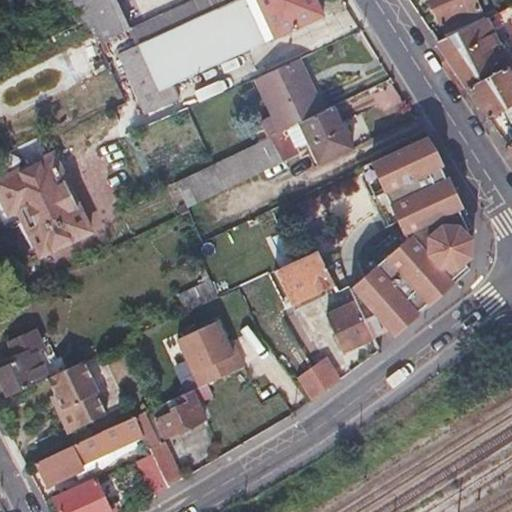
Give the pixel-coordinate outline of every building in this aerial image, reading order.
[(66,0),(78,25),(87,21),(100,48),(123,37),(122,37),(105,0),(66,0)] [(146,119),(163,111),(180,102),(173,87),(320,17),(312,0),(240,0),(130,53),(118,59),(146,119)] [(196,0),(122,37),(123,37),(130,53),(240,0),(196,0)] [(476,11),(471,0),(429,0),(442,26),(476,11)] [(469,88),(507,68),(482,18),(436,40),(469,88)] [(300,122),(323,111),(315,95),(297,59),(254,80),(280,131),(300,122)] [(511,65),(507,68),(469,88),(489,118),(511,105),(511,65)] [(322,91),(315,95),(323,111),(330,107),(322,91)] [(330,107),(323,111),(300,122),(309,142),(318,162),(351,147),(333,106),(330,107)] [(433,146),(425,135),(355,168),(375,211),(389,205),(396,219),(397,223),(357,261),(363,274),(352,287),(357,300),(372,337),(389,330),(396,337),(472,280),(468,270),(473,267),(475,250),(471,241),(476,238),(433,146)] [(174,181),(180,194),(186,207),(283,161),(271,136),(174,181)] [(17,210),(28,235),(39,259),(91,236),(54,152),(0,176),(0,197),(8,215),(17,210)] [(389,205),(375,211),(383,226),(396,219),(389,205)] [(316,250),(294,261),(272,271),(288,305),(332,284),(316,250)] [(357,300),(341,306),(326,312),(341,349),(372,337),(357,300)] [(199,387),(243,366),(236,351),(232,353),(226,342),(215,320),(175,340),(199,387)] [(53,363),(55,362),(57,361),(49,345),(42,349),(34,331),(8,342),(15,357),(0,363),(0,393),(4,392),(7,397),(47,378),(57,373),(53,363)] [(236,351),(230,340),(226,342),(232,353),(236,351)] [(325,358),(297,378),(312,400),(340,379),(325,358)] [(81,362),(57,373),(47,378),(54,394),(62,411),(57,414),(65,429),(72,431),(105,415),(93,392),(95,391),(81,362)] [(210,393),(205,384),(199,387),(192,390),(197,400),(210,393)] [(178,405),(169,410),(173,416),(157,424),(163,438),(205,418),(197,400),(192,390),(175,398),(178,405)] [(50,397),(57,414),(62,411),(54,394),(50,397)] [(150,409),(157,424),(173,416),(169,410),(178,405),(175,398),(150,409)] [(130,419),(138,435),(152,428),(144,412),(130,419)] [(87,456),(97,451),(107,447),(111,453),(140,438),(138,435),(130,419),(80,442),(87,456)] [(158,469),(165,466),(171,463),(160,440),(147,447),(158,469)] [(33,464),(39,476),(44,487),(81,469),(70,447),(33,464)] [(50,499),(55,511),(109,511),(95,479),(50,499)]
